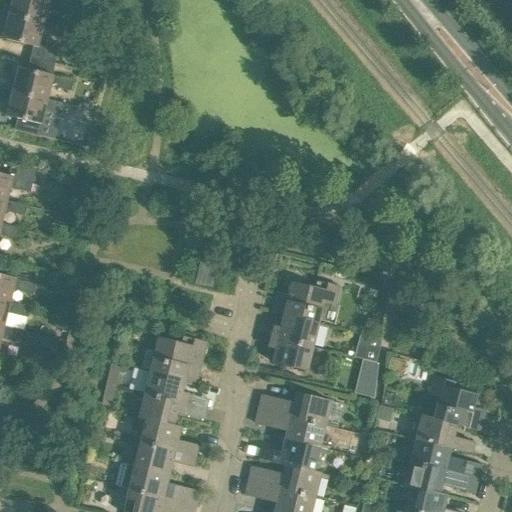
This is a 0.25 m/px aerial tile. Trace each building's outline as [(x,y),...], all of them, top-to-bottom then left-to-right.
[(49,0),(12,0),(11,5),(6,4),(5,9),(3,8),(2,13),(9,15),(44,24),(44,23),(47,10),(67,15),(69,5),(50,0),(49,0)] [(9,15),(6,28),(0,27),(0,28),(0,37),(3,38),(3,39),(33,47),(30,58),(55,64),(58,52),(38,47),(41,33),(61,38),(64,28),(44,23),(44,24),(9,15)] [(76,32),(64,29),(61,37),(74,40),(76,32)] [(55,64),(30,58),(27,70),(19,68),(15,82),(10,81),(9,86),(7,85),(5,90),(13,92),(48,101),(48,100),(51,87),(71,92),(73,82),(53,77),(54,76),(52,76),(55,64)] [(13,92),(9,105),(4,104),(3,109),(1,109),(0,111),(0,113),(7,115),(7,116),(17,119),(14,130),(39,136),(45,110),(65,115),(67,105),(48,100),(48,101),(13,92)] [(0,200),(7,202),(10,188),(30,193),(35,171),(11,165),(8,176),(0,174),(0,200)] [(0,200),(0,224),(1,225),(4,212),(24,216),(27,206),(7,202),(0,200)] [(68,217),(57,214),(55,224),(66,227),(68,217)] [(0,224),(0,235),(18,240),(21,230),(1,225),(0,224)] [(203,260),(198,283),(210,285),(215,263),(203,260)] [(0,300),(10,303),(13,290),(33,295),(35,285),(16,280),(16,279),(0,275),(0,300)] [(284,315),(318,323),(323,302),(333,305),(337,287),(318,282),(316,288),(292,282),(288,297),(277,294),(273,313),(284,316),(284,315)] [(0,300),(0,325),(4,327),(4,326),(8,313),(27,318),(30,308),(10,303),(0,300)] [(274,327),(272,337),(312,347),(318,323),(284,315),(284,316),(281,328),(274,327)] [(58,317),(55,328),(67,331),(70,320),(58,317)] [(363,333),(369,334),(377,336),(381,321),(367,318),(363,333)] [(0,325),(0,344),(2,336),(22,341),(24,331),(4,326),(4,327),(0,325)] [(34,346),(37,335),(25,332),(22,343),(34,346)] [(158,338),(156,349),(148,347),(145,350),(141,367),(151,369),(151,371),(185,379),(197,382),(207,342),(183,337),(182,343),(158,338)] [(312,347),(272,337),(269,347),(276,349),(272,363),(306,371),(312,347)] [(379,353),(377,352),(366,350),(367,345),(358,343),(354,358),(376,363),(379,353)] [(355,381),(358,381),(374,384),(377,366),(359,363),(355,381)] [(106,384),(116,386),(119,373),(109,370),(106,384)] [(185,379),(151,371),(145,393),(187,403),(189,394),(182,393),(185,379)] [(435,419),(457,425),(480,431),(485,411),(473,408),(476,395),(452,389),(454,382),(435,378),(431,394),(440,397),(435,419)] [(116,386),(106,384),(102,400),(112,403),(116,386)] [(187,403),(145,393),(140,418),(174,426),(177,413),(185,415),(187,403)] [(262,396),(259,409),(325,426),(331,402),(296,393),(294,404),(262,396)] [(325,426),(259,409),(255,423),(287,431),(285,440),(326,451),(327,446),(320,444),(325,426)] [(15,413),(8,412),(1,416),(0,420),(0,422),(12,425),(15,413)] [(422,416),(416,439),(452,448),(472,453),(474,443),(454,438),(457,425),(435,419),(422,416)] [(174,426),(140,418),(136,431),(143,433),(141,442),(196,456),(198,446),(178,442),(181,428),(174,426)] [(452,448),(416,439),(408,437),(407,442),(415,444),(411,462),(477,479),(480,466),(449,458),(452,448)] [(326,451),(285,440),(281,453),(261,448),(259,459),(286,465),(313,472),(318,454),(325,456),(326,451)] [(141,442),(136,465),(170,474),(173,462),(193,467),(196,456),(141,442)] [(170,474),(136,465),(123,462),(117,485),(130,488),(196,504),(199,492),(168,485),(170,474)] [(477,479),(411,462),(406,481),(398,479),(397,484),(405,486),(441,495),(443,485),(474,492),(477,479)] [(286,465),(283,475),(252,467),(248,480),(314,497),(319,478),(326,480),(327,476),(320,474),(313,472),(286,465)] [(310,511),(314,497),(248,480),(245,494),(276,502),(274,511),(276,511),(310,511)] [(441,495),(405,486),(402,500),(407,502),(405,511),(408,511),(452,511),(443,510),(446,496),(441,495)] [(194,511),(196,504),(130,488),(124,511),(194,511)]
